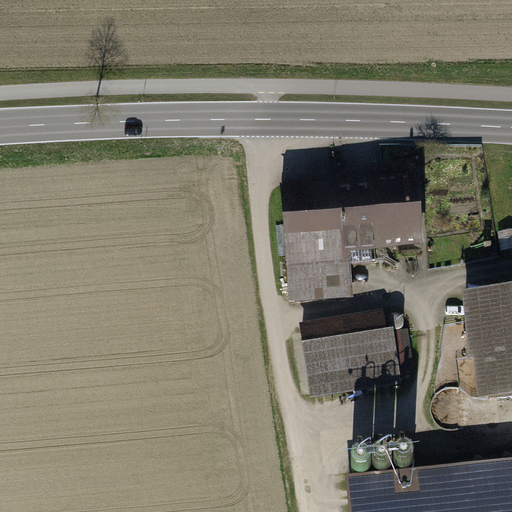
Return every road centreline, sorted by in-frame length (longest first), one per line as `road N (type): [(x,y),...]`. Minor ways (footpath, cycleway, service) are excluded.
road 1 (secondary): [(511,127),(263,118),(0,126)]
road 2 (track): [(304,511),(260,221),(265,85)]
